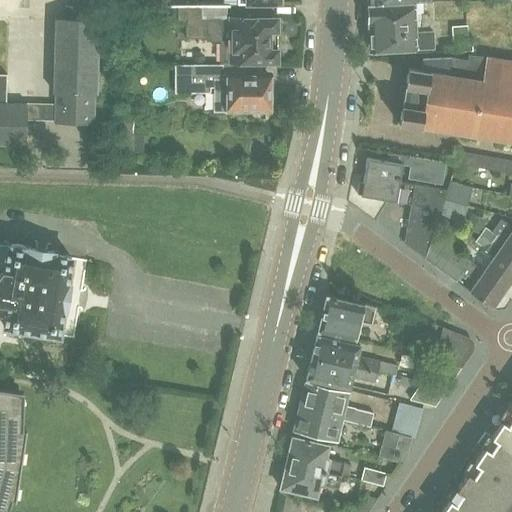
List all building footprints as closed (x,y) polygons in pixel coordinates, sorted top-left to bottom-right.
[(414,16),(413,3),(368,4),(370,51),(431,49),(431,33),(421,33),(420,16),(414,16)] [(56,104),(42,103),(42,118),(55,118),(55,122),(93,124),(93,94),(97,94),(98,57),(115,57),(115,39),(109,38),(109,20),(89,19),(88,6),(66,6),(67,18),(57,18),(55,92),(57,92),(56,104)] [(201,24),(201,19),(200,7),(176,7),(176,23),(185,23),(185,24),(201,24)] [(220,19),(201,19),(201,24),(185,24),(186,37),(206,37),(206,42),(220,42),(219,63),(277,63),(277,18),(220,17),(220,19)] [(454,45),(443,46),(444,52),(470,51),(467,24),(450,25),(452,41),(453,41),(454,45)] [(511,61),(487,57),(483,81),(407,68),(404,85),(406,86),(402,106),(401,106),(398,124),(511,142),(511,61)] [(42,103),(34,103),(35,66),(6,65),(6,76),(0,76),(0,144),(26,146),(26,117),(42,118),(42,103)] [(244,113),(245,110),(268,110),(268,105),(270,104),(270,98),(268,96),(268,75),(222,75),(222,65),(174,65),(174,93),(210,93),(210,87),(213,87),(213,92),(214,92),(214,110),(233,110),(235,113),(244,113)] [(115,151),(142,153),(143,134),(132,133),(133,115),(122,114),(121,131),(117,131),(115,151)] [(367,158),(363,183),(359,183),(357,194),(361,194),(361,195),(411,204),(404,243),(407,246),(425,259),(433,234),(439,214),(443,202),(447,190),(399,182),(402,165),(410,166),(408,178),(442,184),(445,163),(387,153),(387,154),(389,154),(388,162),(385,161),(367,158)] [(450,181),(447,190),(443,202),(466,208),(472,188),(450,181)] [(466,208),(443,202),(439,214),(461,224),(466,208)] [(471,213),(465,227),(480,233),(486,220),(471,213)] [(450,242),(459,228),(445,219),(436,233),(450,242)] [(485,227),(480,234),(511,256),(511,229),(506,238),(498,233),(496,235),(485,227)] [(483,271),(433,234),(425,259),(456,281),(460,276),(464,279),(467,274),(476,281),(469,291),(492,307),(506,287),(483,271)] [(511,256),(480,234),(475,241),(486,249),(485,251),(493,257),(483,271),(506,287),(511,278),(511,256)] [(10,245),(9,245),(6,245),(6,246),(0,245),(0,265),(3,266),(2,271),(1,271),(0,272),(0,299),(6,300),(2,325),(30,329),(30,331),(32,333),(38,334),(41,335),(47,335),(47,333),(58,335),(63,310),(64,310),(69,283),(67,283),(70,258),(70,257),(52,254),(52,252),(41,250),(27,248),(27,249),(25,249),(25,247),(24,247),(23,246),(20,244),(17,244),(13,244),(10,245)] [(373,307),(325,295),(317,330),(355,339),(359,321),(369,323),(373,307)] [(443,328),(436,362),(460,368),(472,350),(472,348),(473,346),(472,344),(472,342),(470,340),(469,339),(467,338),(443,328)] [(316,333),(311,356),(370,369),(377,370),(395,375),(397,365),(356,355),(358,343),(316,333)] [(377,370),(370,369),(311,356),(305,378),(348,388),(351,377),(374,383),(377,370)] [(436,362),(423,380),(447,387),(460,368),(436,362)] [(423,380),(411,399),(433,405),(434,406),(447,387),(423,380)] [(299,407),(341,417),(370,424),(373,412),(343,405),(346,393),(304,384),(299,407)] [(0,460),(20,464),(26,428),(24,428),(24,429),(19,428),(20,407),(19,407),(9,406),(11,393),(11,392),(0,390),(0,460)] [(398,402),(390,430),(411,436),(414,437),(422,408),(398,402)] [(511,404),(508,411),(511,413),(511,416),(507,424),(501,421),(491,436),(484,431),(477,443),(484,447),(473,463),(479,466),(472,476),(467,473),(456,489),(461,493),(454,503),(449,499),(440,511),(507,511),(511,506),(511,404)] [(299,407),(293,430),(335,440),(341,417),(299,407)] [(411,436),(390,430),(383,429),(376,456),(399,462),(403,450),(407,451),(411,436)] [(292,437),(286,462),(340,475),(348,477),(351,465),(325,459),(328,446),(292,437)] [(0,511),(4,511),(9,497),(14,498),(14,499),(15,499),(20,464),(0,460),(0,511)] [(340,475),(286,462),(280,488),(316,496),(319,484),(337,488),(340,475)] [(374,483),(382,485),(385,474),(362,467),(358,478),(374,483)]
